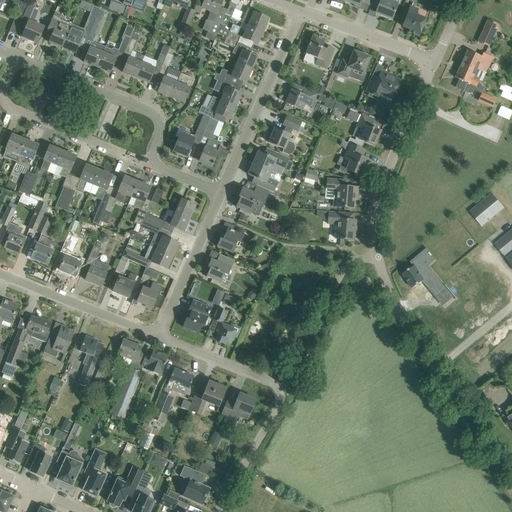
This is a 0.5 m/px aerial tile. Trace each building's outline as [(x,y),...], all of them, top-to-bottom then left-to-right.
[(0,0),(0,9),(3,4),(4,0),(6,0),(26,9),(29,2),(23,0),(0,0)] [(111,0),(107,8),(123,14),(126,6),(111,0)] [(133,0),(131,7),(130,8),(141,12),(143,13),(146,4),(145,4),(146,0),(133,0)] [(161,10),(163,6),(165,0),(159,0),(157,8),(161,10)] [(189,0),(165,0),(163,6),(171,9),(173,3),(171,2),(171,0),(186,0),(189,1),(189,0)] [(225,14),(224,13),(218,11),(222,0),(205,0),(204,2),(202,8),(211,11),(207,21),(220,26),(225,14)] [(373,0),(371,6),(377,8),(375,13),(392,19),(395,10),(399,0),(373,0)] [(37,13),(32,11),(35,5),(29,2),(26,9),(21,21),(19,27),(25,29),(22,37),(37,43),(44,27),(33,23),(37,13)] [(231,2),(225,14),(232,16),(237,5),(231,2)] [(82,34),(81,36),(82,36),(88,38),(100,10),(100,9),(93,6),(91,13),(83,30),(84,30),(82,34)] [(71,24),(68,23),(59,19),(62,14),(57,12),(59,8),(57,7),(56,12),(55,11),(49,26),(45,36),(46,36),(46,35),(51,37),(49,43),(50,43),(62,48),(68,32),(71,24)] [(419,36),(426,19),(415,15),(418,10),(410,7),(403,27),(410,30),(409,32),(419,36)] [(194,11),(187,8),(180,26),(182,27),(179,35),(184,37),(191,19),(194,11)] [(241,22),(248,25),(263,32),(268,19),(269,20),(269,19),(254,13),(255,11),(247,8),(241,22)] [(100,10),(88,38),(94,41),(102,21),(106,12),(100,10)] [(19,27),(21,21),(15,19),(9,32),(16,35),(19,27)] [(499,24),(494,22),(488,19),(479,39),(483,41),(485,42),(485,40),(491,42),(499,24)] [(68,32),(62,48),(75,53),(74,53),(75,53),(77,47),(79,44),(81,38),(82,36),(81,36),(82,34),(84,30),(83,30),(71,25),(68,32)] [(257,44),(263,32),(248,25),(245,31),(241,30),(242,29),(240,28),(237,35),(229,31),(226,37),(238,43),(240,37),(258,45),(258,44),(257,44)] [(207,32),(205,38),(214,41),(216,35),(207,32)] [(130,38),(124,53),(130,56),(132,51),(138,36),(132,33),(130,38)] [(103,52),(97,67),(109,72),(109,73),(110,73),(114,64),(116,57),(117,56),(122,58),(124,53),(130,38),(124,35),(118,50),(114,49),(111,50),(105,47),(103,52)] [(303,61),(315,65),(327,69),(334,49),(328,46),(327,47),(323,45),(325,40),(313,35),(306,54),(303,61)] [(235,49),(238,43),(226,37),(224,43),(234,48),(235,49)] [(97,67),(103,52),(105,47),(93,42),(91,47),(90,47),(88,53),(84,63),(85,63),(85,62),(97,67)] [(243,51),(245,46),(238,43),(235,49),(234,48),(232,53),(235,55),(232,62),(234,63),(236,64),(251,70),(257,58),(243,51)] [(169,49),(170,47),(164,45),(157,62),(146,57),(144,57),(136,78),(148,83),(149,84),(152,74),(155,68),(155,66),(161,68),(169,49)] [(205,48),(200,59),(206,62),(210,50),(205,48)] [(161,68),(159,73),(165,75),(168,67),(173,56),(175,53),(175,51),(169,49),(161,68)] [(483,53),(481,57),(468,50),(467,50),(462,63),(483,72),(485,74),(493,57),(483,53)] [(339,69),(337,74),(341,76),(347,78),(348,77),(363,83),(366,75),(364,74),(367,67),(370,57),(354,51),(348,65),(342,63),(343,60),(342,60),(339,69)] [(136,78),(144,57),(137,53),(134,61),(128,59),(126,64),(123,73),(124,73),(136,78)] [(216,74),(215,77),(222,80),(238,86),(241,81),(246,83),(246,82),(244,82),(246,77),(248,78),(251,70),(236,64),(234,63),(231,70),(230,73),(223,70),(220,76),(216,74)] [(462,63),(455,78),(459,80),(456,88),(465,92),(466,92),(467,93),(469,93),(470,93),(472,93),(473,92),(474,91),(475,91),(483,72),(462,63)] [(159,90),(158,93),(158,92),(163,94),(171,97),(181,73),(181,72),(168,67),(165,75),(164,77),(161,83),(159,90)] [(187,94),(190,88),(193,78),(181,73),(171,97),(183,102),(183,103),(187,94)] [(378,97),(380,93),(393,99),(401,81),(381,73),(378,78),(373,76),(366,92),(378,97)] [(222,80),(217,91),(223,94),(220,100),(235,107),(239,99),(237,98),(239,94),(241,94),(241,95),(241,94),(236,92),(238,86),(222,80)] [(319,86),(316,93),(323,96),(325,89),(319,86)] [(292,90),(286,103),(295,107),(302,110),(304,104),(312,107),(315,98),(317,94),(314,93),(304,89),(302,95),(292,90)] [(493,107),(496,100),(482,93),(478,100),(493,107)] [(235,107),(220,100),(215,98),(209,110),(202,107),(199,113),(203,114),(210,117),(219,121),(218,122),(223,124),(226,118),(230,120),(233,113),(235,114),(237,108),(235,107)] [(197,104),(191,101),(188,107),(194,110),(197,104)] [(337,103),(333,110),(344,115),(347,107),(337,103)] [(496,115),(509,120),(511,111),(511,110),(500,105),(496,115)] [(349,110),(345,118),(358,124),(352,136),(356,138),(355,140),(350,138),(347,143),(350,144),(361,149),(364,142),(365,142),(374,146),(380,131),(371,127),(375,120),(365,116),(362,115),(361,116),(349,110)] [(390,113),(386,122),(394,125),(397,116),(390,113)] [(201,140),(210,117),(203,114),(194,137),(201,140)] [(305,124),(301,123),(286,116),(283,125),(286,126),(284,132),(275,128),(269,143),(278,147),(283,149),(282,152),(288,155),(288,156),(290,155),(292,153),(294,151),(294,148),(294,146),(293,143),(288,141),(290,135),(293,129),(298,131),(298,130),(302,132),(305,124)] [(203,152),(199,161),(212,167),(218,151),(220,145),(210,141),(218,122),(219,121),(210,117),(201,140),(200,143),(206,146),(203,152)] [(194,140),(185,136),(186,133),(178,129),(175,136),(179,138),(173,151),(187,157),(194,140)] [(330,135),(324,132),(320,140),(326,143),(330,135)] [(19,154),(25,140),(12,135),(5,153),(11,156),(13,152),(19,154)] [(30,164),(34,155),(38,146),(25,140),(19,154),(15,163),(28,169),(30,163),(30,164)] [(340,157),(337,165),(341,166),(339,171),(345,173),(347,170),(361,176),(368,161),(358,156),(361,150),(369,153),(369,152),(361,149),(350,144),(343,159),(340,157)] [(53,174),(63,151),(50,146),(41,168),(53,174)] [(68,175),(72,166),(76,157),(63,151),(53,174),(59,177),(60,175),(67,178),(68,175)] [(289,158),(285,156),(276,152),(274,158),(258,151),(253,163),(271,171),(274,165),(284,169),(289,158)] [(268,177),(271,171),(253,163),(248,175),(263,182),(261,187),(279,195),(280,193),(275,191),(279,182),(268,177)] [(93,185),(99,171),(86,165),(76,189),(83,191),(84,191),(87,182),(93,185)] [(317,172),(307,170),(304,178),(314,181),(317,172)] [(102,201),(108,185),(112,176),(99,171),(93,185),(99,187),(98,191),(95,197),(102,201)] [(23,195),(32,174),(27,172),(19,191),(22,193),(22,195),(23,195)] [(32,174),(23,195),(29,198),(31,194),(38,176),(32,174)] [(106,205),(100,221),(107,224),(117,200),(123,203),(126,195),(130,197),(137,182),(125,177),(115,199),(110,197),(106,205)] [(325,189),(324,199),(336,200),(336,207),(344,207),(354,208),(355,195),(357,195),(358,188),(346,187),(347,181),(337,180),(328,179),(327,189),(325,189)] [(145,201),(147,197),(150,188),(137,182),(130,197),(136,199),(133,207),(139,209),(134,223),(138,224),(141,226),(143,221),(146,214),(151,203),(145,201)] [(279,195),(261,187),(256,185),(253,192),(242,188),(238,197),(240,198),(236,207),(251,213),(256,200),(264,203),(268,193),(278,197),(279,195)] [(61,209),(69,189),(64,187),(55,208),(61,211),(61,209)] [(69,189),(61,209),(74,215),(75,210),(68,208),(75,192),(69,189)] [(158,204),(159,201),(163,192),(157,189),(151,202),(158,204)] [(492,193),(476,207),(488,221),(504,208),(492,193)] [(22,195),(19,202),(28,206),(29,204),(34,206),(33,208),(36,209),(34,213),(28,228),(36,231),(43,217),(48,206),(41,203),(29,198),(23,195),(22,195)] [(174,212),(189,218),(195,206),(179,199),(174,212)] [(98,224),(106,205),(100,202),(92,222),(98,224)] [(8,207),(0,223),(0,224),(7,228),(15,210),(8,207)] [(189,218),(174,212),(167,209),(162,221),(146,214),(143,221),(160,228),(163,222),(183,231),(189,218)] [(345,213),(329,212),(317,211),(317,216),(323,220),(328,221),(328,224),(335,225),(334,239),(335,239),(354,240),(355,220),(344,219),(345,213)] [(238,219),(245,223),(248,217),(240,214),(238,219)] [(43,217),(36,231),(45,235),(52,221),(43,217)] [(158,235),(160,228),(143,221),(141,226),(140,227),(156,235),(151,247),(172,256),(178,243),(163,237),(158,235)] [(19,254),(23,245),(25,241),(17,237),(20,228),(14,226),(10,235),(4,248),(19,254)] [(294,228),(288,231),(290,237),(297,235),(294,228)] [(240,243),(245,246),(248,239),(243,237),(243,236),(227,229),(224,236),(221,235),(216,247),(233,253),(236,246),(238,247),(240,243)] [(128,232),(127,237),(134,239),(138,232),(135,231),(134,230),(128,232)] [(511,230),(494,245),(506,258),(511,252),(511,230)] [(82,242),(79,241),(67,235),(59,255),(64,257),(59,270),(75,276),(80,263),(74,261),(82,242)] [(47,265),(51,256),(56,242),(40,236),(31,259),(47,265)] [(257,237),(253,245),(266,251),(269,243),(257,237)] [(87,261),(83,270),(89,272),(86,281),(101,287),(105,277),(106,274),(109,266),(95,261),(101,248),(100,248),(96,246),(94,246),(87,261)] [(172,256),(151,247),(149,246),(144,259),(167,269),(172,256)] [(139,264),(142,257),(125,250),(122,257),(128,259),(139,264)] [(234,261),(229,258),(220,254),(216,262),(211,259),(208,267),(210,268),(206,277),(221,283),(227,285),(230,276),(228,275),(234,261)] [(416,266),(403,274),(412,288),(421,283),(424,281),(436,295),(445,288),(425,265),(428,263),(421,255),(413,262),(416,266)] [(120,259),(115,271),(122,274),(127,262),(120,259)] [(146,268),(143,274),(156,280),(158,273),(146,268)] [(128,298),(132,289),(134,283),(137,276),(130,273),(127,281),(119,277),(113,292),(128,298)] [(138,286),(131,304),(136,306),(138,302),(152,307),(160,287),(153,284),(150,291),(138,286)] [(216,290),(211,302),(218,305),(223,293),(216,290)] [(249,293),(247,296),(249,299),(251,300),(255,299),(256,296),(255,293),(251,292),(249,293)] [(229,307),(232,300),(224,297),(222,304),(229,307)] [(11,322),(14,315),(18,306),(3,300),(0,306),(0,328),(2,324),(9,327),(11,322)] [(186,318),(182,327),(198,334),(202,325),(204,326),(205,324),(208,326),(211,318),(207,317),(208,314),(209,314),(210,312),(209,312),(211,307),(204,305),(193,300),(189,310),(192,311),(188,319),(186,318)] [(234,328),(223,324),(228,312),(219,309),(210,332),(218,335),(218,337),(218,339),(220,340),(219,342),(225,344),(226,342),(228,343),(230,342),(231,340),(233,341),(236,334),(234,333),(233,330),(234,328)] [(49,332),(48,332),(51,323),(43,320),(42,321),(31,317),(25,332),(19,330),(7,362),(15,366),(24,344),(26,336),(28,335),(31,336),(31,337),(45,343),(49,332)] [(65,354),(71,341),(74,332),(61,327),(58,334),(52,332),(43,353),(55,357),(58,351),(65,354)] [(85,365),(78,384),(87,387),(95,368),(94,367),(97,358),(98,358),(99,355),(103,345),(94,342),(94,340),(86,336),(82,346),(80,351),(86,354),(82,364),(85,365)] [(137,371),(140,363),(144,354),(140,352),(142,347),(123,340),(117,355),(123,357),(121,363),(129,366),(128,368),(137,371)] [(162,371),(164,367),(168,357),(153,351),(150,359),(145,357),(146,354),(142,364),(140,363),(137,371),(140,373),(142,369),(143,367),(145,368),(145,370),(160,376),(162,371)] [(12,377),(15,368),(5,364),(1,372),(12,377)] [(114,403),(110,414),(111,414),(113,415),(111,419),(113,420),(115,416),(118,417),(123,419),(128,409),(142,373),(140,373),(137,371),(128,368),(114,403)] [(170,378),(166,388),(172,390),(174,383),(179,385),(176,393),(185,396),(188,389),(189,389),(190,386),(194,377),(174,369),(170,378)] [(61,380),(55,378),(50,390),(56,392),(61,380)] [(218,407),(222,397),(226,388),(209,381),(203,397),(196,394),(192,404),(190,410),(201,415),(206,402),(218,407)] [(163,423),(173,397),(162,393),(152,419),(163,423)] [(249,415),(255,400),(240,394),(235,405),(227,402),(222,415),(238,421),(239,416),(247,419),(249,415)] [(22,409),(19,416),(25,419),(28,414),(23,412),(24,410),(22,409)] [(73,422),(65,419),(60,430),(68,433),(73,422)] [(75,424),(69,436),(74,438),(80,426),(75,424)] [(135,431),(143,434),(146,428),(138,425),(135,431)] [(16,463),(19,464),(29,443),(22,440),(25,433),(14,428),(5,447),(6,447),(7,444),(12,446),(6,459),(10,460),(9,462),(15,465),(16,463)] [(52,438),(64,442),(66,434),(55,430),(52,438)] [(0,440),(5,442),(8,435),(2,432),(2,433),(0,431),(0,440)] [(212,438),(209,444),(217,448),(219,441),(212,438)] [(34,444),(28,458),(35,461),(30,471),(43,477),(51,458),(43,455),(46,449),(34,444)] [(89,477),(83,491),(89,493),(88,495),(95,498),(95,496),(96,497),(98,493),(99,493),(100,491),(99,491),(106,475),(99,472),(106,455),(95,449),(84,474),(89,477)] [(62,451),(56,462),(63,466),(57,479),(64,482),(64,484),(70,487),(70,485),(72,486),(74,481),(75,479),(81,465),(75,462),(78,456),(77,453),(73,451),(71,452),(70,454),(62,451)] [(152,453),(148,461),(153,464),(157,455),(152,453)] [(209,489),(203,486),(193,481),(197,472),(184,466),(180,476),(190,481),(183,497),(202,505),(204,501),(205,502),(209,494),(207,493),(209,489)] [(143,473),(133,468),(127,481),(118,478),(111,493),(110,495),(107,502),(109,503),(110,505),(111,507),(113,507),(115,507),(117,506),(119,507),(124,496),(126,497),(127,495),(132,498),(143,473)] [(149,511),(154,501),(148,498),(150,493),(150,490),(146,489),(151,476),(143,473),(132,498),(131,499),(137,502),(132,511),(149,511)] [(11,494),(7,492),(6,494),(2,492),(0,495),(0,511),(1,511),(5,511),(12,496),(11,496),(11,494)] [(164,494),(159,504),(177,511),(176,511),(185,511),(175,507),(178,501),(164,494)]
